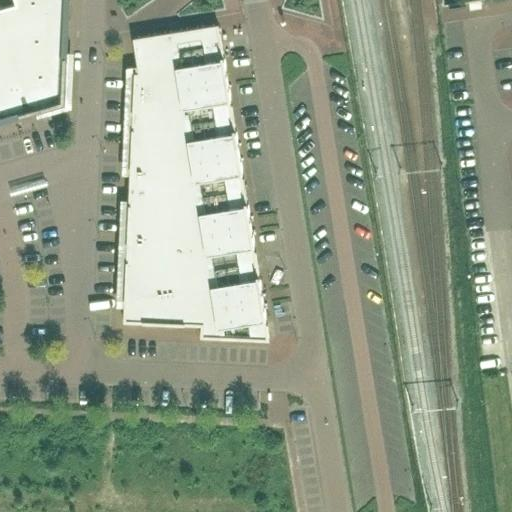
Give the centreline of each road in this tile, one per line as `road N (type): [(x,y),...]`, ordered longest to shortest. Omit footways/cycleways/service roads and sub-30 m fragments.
road 1 (unclassified): [(256,0),(313,371)]
road 2 (unclassified): [(95,0),(77,368)]
road 3 (unclassified): [(77,368),(280,378),(313,371)]
road 4 (unclassified): [(313,371),(338,511)]
